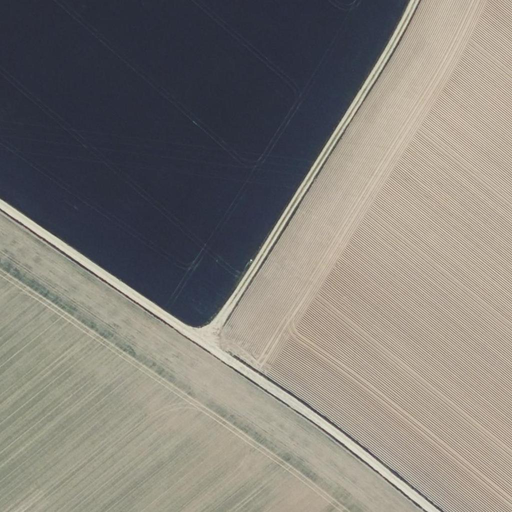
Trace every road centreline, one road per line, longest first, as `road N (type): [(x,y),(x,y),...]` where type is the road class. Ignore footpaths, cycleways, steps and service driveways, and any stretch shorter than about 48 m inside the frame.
road 1 (unclassified): [(0,204),(302,409),(433,511)]
road 2 (track): [(205,344),(415,0)]
